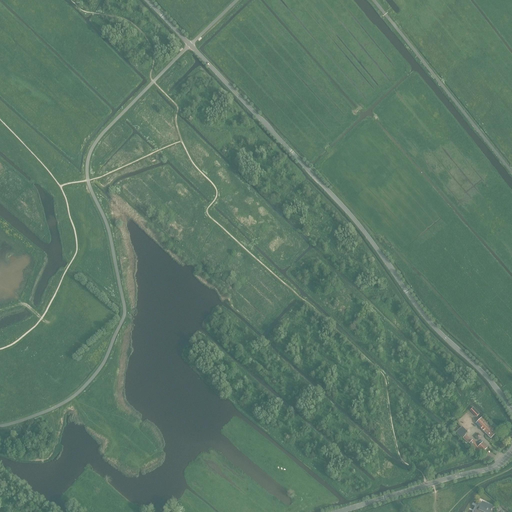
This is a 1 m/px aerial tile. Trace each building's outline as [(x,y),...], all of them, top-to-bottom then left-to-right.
[(473,407),(470,410),(476,416),(479,414),(473,407)] [(495,434),(491,430),(493,428),(483,418),(477,425),(487,434),(488,436),(486,437),(489,440),(491,438),(495,434)] [(457,432),(462,437),(468,432),(463,426),(457,432)] [(473,440),(469,444),(479,453),(480,452),(481,454),(487,448),(483,443),(479,447),(473,440)] [(477,508),(474,511),(489,511),(492,508),(491,507),(492,506),(488,505),(488,506),(482,503),(480,507),(479,507),(477,508)]
